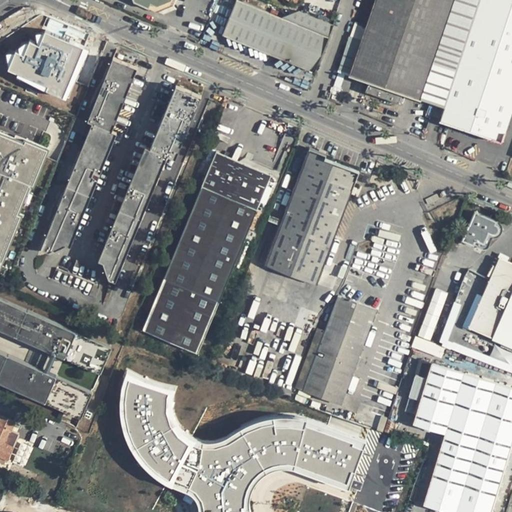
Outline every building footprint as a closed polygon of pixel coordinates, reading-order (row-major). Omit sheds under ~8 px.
[(133,0),(134,1),(156,10),(173,3),(174,0),(133,0)] [(238,0),(235,0),(222,34),(315,72),(335,20),(302,8),(280,16),(238,0)] [(511,112),(511,0),(376,0),(369,22),(356,18),(339,71),(350,74),(350,75),(369,82),(366,91),(400,103),(404,91),(422,97),(447,105),(441,120),(503,140),(511,112)] [(47,89),(63,95),(69,81),(72,73),(75,65),(78,59),(82,47),(83,45),(44,29),(43,31),(38,44),(34,42),(28,39),(22,54),(20,53),(14,50),(14,52),(9,64),(7,68),(18,72),(27,76),(34,78),(49,84),(47,89)] [(34,42),(38,44),(43,31),(41,30),(33,36),(34,42)] [(20,53),(22,54),(27,41),(19,43),(20,53)] [(82,47),(78,59),(83,61),(88,49),(82,47)] [(9,64),(14,52),(11,51),(4,56),(5,62),(9,64)] [(112,131),(138,67),(113,57),(87,121),(92,123),(41,249),(50,253),(65,245),(70,247),(116,133),(112,131)] [(75,65),(72,73),(77,75),(80,67),(75,65)] [(16,77),(25,80),(27,76),(18,72),(16,77)] [(34,78),(32,83),(47,89),(49,84),(34,78)] [(69,81),(63,95),(68,97),(74,84),(69,81)] [(145,147),(98,260),(103,262),(110,279),(115,281),(167,156),(175,159),(201,96),(176,85),(150,149),(145,147)] [(0,262),(13,231),(9,230),(22,199),(20,198),(27,181),(30,182),(34,172),(37,173),(43,158),(40,157),(45,146),(27,140),(25,139),(24,142),(0,131),(0,262)] [(277,132),(276,135),(266,131),(257,151),(275,159),(285,136),(277,132)] [(326,154),(308,147),(265,264),(317,284),(358,171),(324,158),(326,154)] [(242,163),(215,152),(213,157),(240,169),(242,163)] [(240,169),(213,157),(143,329),(198,352),(270,175),(242,163),(240,169)] [(471,222),(463,240),(475,245),(477,240),(486,244),(490,233),(493,234),(495,235),(496,235),(499,233),(501,231),(501,230),(501,226),(498,223),(499,220),(477,211),(471,223),(471,222)] [(494,341),(511,348),(511,263),(501,259),(471,329),(495,340),(494,341)] [(98,285),(56,268),(51,280),(96,297),(99,289),(97,288),(98,285)] [(430,341),(448,293),(435,288),(418,336),(430,341)] [(340,295),(305,390),(342,404),(377,309),(340,295)] [(0,329),(103,374),(114,347),(0,297),(0,329)] [(198,352),(143,329),(140,335),(196,358),(198,352)] [(449,349),(417,336),(413,347),(445,358),(449,349)] [(0,383),(83,419),(94,392),(0,351),(0,383)] [(493,511),(511,448),(511,387),(433,363),(415,423),(446,433),(425,504),(450,511),(493,511)] [(291,421),(308,423),(366,443),(367,440),(309,419),(292,417),(277,417),(265,419),(255,422),(242,428),(228,437),(217,441),(205,442),(197,440),(191,437),(184,431),(178,424),(175,416),(174,407),(174,400),(178,388),(168,387),(159,385),(150,382),(141,378),(128,370),(123,388),(121,399),(121,408),(122,419),(125,431),(129,442),(134,450),(140,459),(146,467),(154,474),(160,478),(172,485),(186,491),(196,496),(199,505),(200,511),(252,511),(251,508),(251,497),(256,485),(261,478),(269,472),(276,469),(283,468),(289,468),(297,469),(350,488),(352,483),(294,463),(289,462),(280,463),(273,465),(267,468),(261,472),(256,477),(252,483),(249,489),(247,496),(246,501),(247,508),(247,511),(206,511),(204,499),(197,490),(188,485),(171,478),(156,468),(144,456),(138,447),(130,430),(127,412),(127,394),(130,379),(171,392),(168,400),(168,413),(173,426),(179,434),(190,442),(205,446),(218,446),(231,442),(244,432),(262,424),(276,421),(291,421)] [(417,411),(428,375),(417,372),(406,408),(417,411)] [(294,463),(352,483),(366,443),(308,423),(291,421),(276,421),(262,424),(244,432),(231,442),(218,446),(205,446),(190,442),(179,434),(173,426),(168,413),(168,400),(171,392),(130,379),(127,394),(127,412),(130,430),(138,447),(144,456),(156,468),(171,478),(188,485),(197,490),(204,499),(206,511),(247,511),(247,508),(246,501),(247,496),(249,489),(252,483),(256,477),(261,472),(267,468),(273,465),(280,463),(289,462),(294,463)] [(0,456),(7,459),(13,446),(15,447),(20,434),(11,430),(15,421),(0,415),(0,456)]
